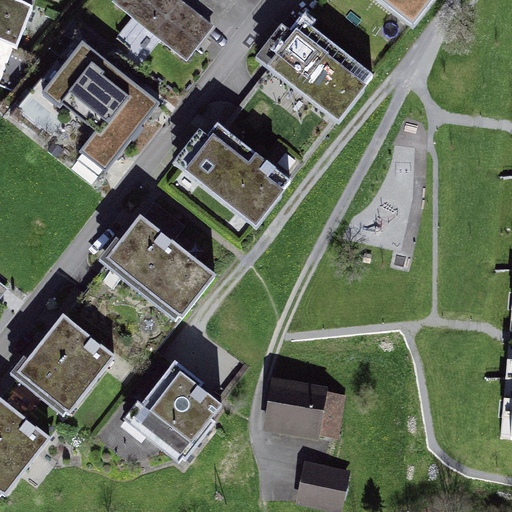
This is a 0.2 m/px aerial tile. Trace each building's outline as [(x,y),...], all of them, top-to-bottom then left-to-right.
[(31,4),(20,0),(0,0),(0,78),(15,40),(17,40),(31,4)] [(190,64),(214,33),(170,0),(120,0),(115,7),(190,64)] [(427,0),(381,0),(409,22),(427,0)] [(265,65),(340,119),(374,72),(299,18),(265,65)] [(164,107),(80,45),(36,105),(87,142),(69,168),(101,191),(164,107)] [(183,182),(249,234),(285,187),(219,136),(183,182)] [(182,326),(214,282),(139,227),(107,271),(182,326)] [(511,382),(511,244),(496,381),(511,382)] [(59,421),(105,365),(57,325),(11,381),(59,421)] [(176,463),(220,410),(167,367),(124,420),(176,463)] [(511,382),(496,381),(490,442),(511,444),(511,382)] [(336,398),(276,388),(269,428),(330,438),(336,398)] [(0,489),(45,435),(0,397),(0,489)] [(346,479),(296,467),(289,499),(340,510),(346,479)]
